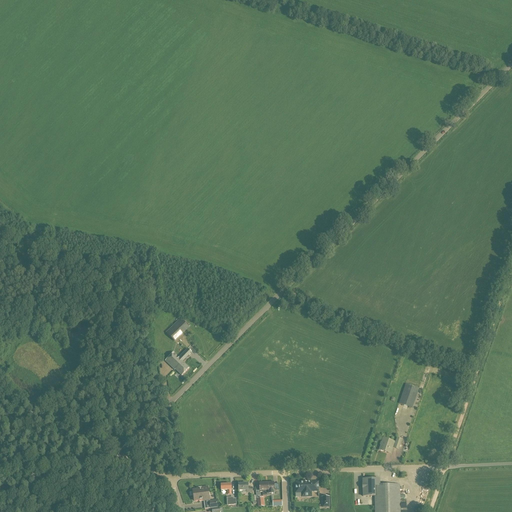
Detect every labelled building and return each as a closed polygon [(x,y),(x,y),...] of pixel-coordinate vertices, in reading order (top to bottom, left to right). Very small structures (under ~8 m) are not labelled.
[(182,362),(192,353),(187,349),(179,358),(174,353),(165,361),(175,370),(181,376),(189,368),(182,362)] [(412,409),(419,389),(406,385),(399,404),(412,409)] [(393,447),(394,442),(383,438),(379,450),(387,453),(389,446),(393,447)] [(363,480),(363,497),(374,496),(374,511),(400,511),(400,485),(380,485),(379,479),(363,480)] [(268,496),(268,483),(265,484),(265,482),(260,482),(260,484),(259,484),(259,491),(262,491),(263,496),(268,496)] [(296,497),(302,497),(311,497),(311,492),(318,492),(318,482),(311,483),(311,482),(307,482),(307,483),(304,483),(304,482),(295,483),(295,493),(296,493),(296,497)] [(231,495),(231,490),(231,484),(221,485),(221,491),(227,490),(227,495),(231,495)] [(248,487),(248,484),(238,484),(238,491),(246,491),(246,493),(253,493),(252,487),(248,487)] [(210,500),(208,487),(202,487),(202,489),(193,490),(194,501),(202,500),(202,501),(210,500)] [(233,498),(226,498),(227,506),(234,506),(234,505),(236,505),(236,499),(233,499),(233,498)] [(210,509),(218,508),(216,500),(209,501),(210,509)]
